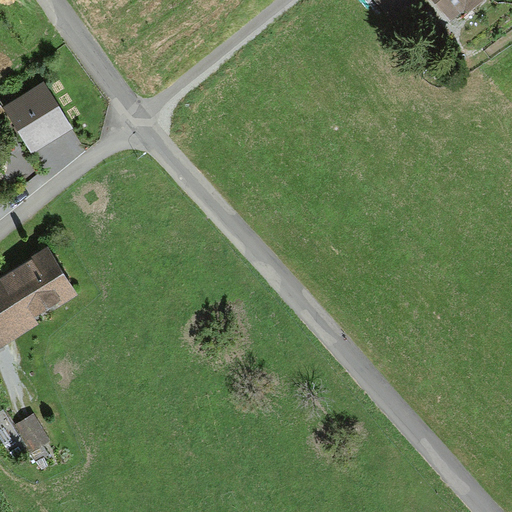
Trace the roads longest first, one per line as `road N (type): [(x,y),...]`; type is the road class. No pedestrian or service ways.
road 1 (residential): [(136,122),(484,511)]
road 2 (residential): [(136,122),(0,236)]
road 3 (residential): [(46,0),(136,122)]
